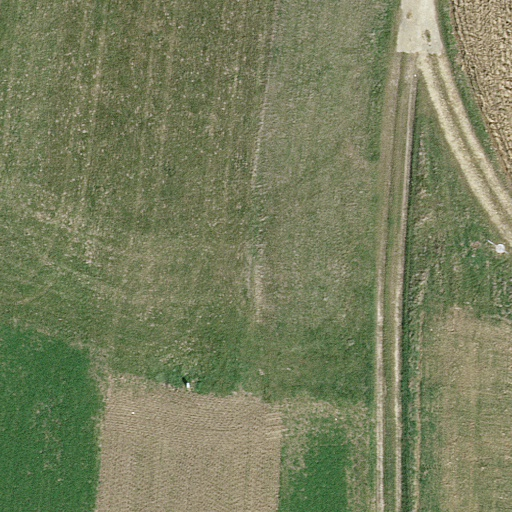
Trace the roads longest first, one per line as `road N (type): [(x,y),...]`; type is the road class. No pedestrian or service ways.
road 1 (track): [(411,19),(385,209),(384,511)]
road 2 (track): [(410,0),(473,168),(511,210)]
